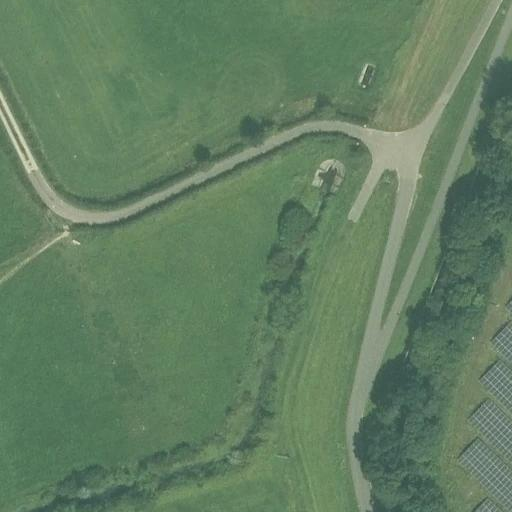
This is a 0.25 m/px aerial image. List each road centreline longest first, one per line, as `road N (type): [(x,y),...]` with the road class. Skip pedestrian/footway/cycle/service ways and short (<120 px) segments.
road 1 (unclassified): [(31,171),(58,207),(103,219),(312,127),(414,150)]
road 2 (residential): [(367,511),(354,412),(414,150)]
